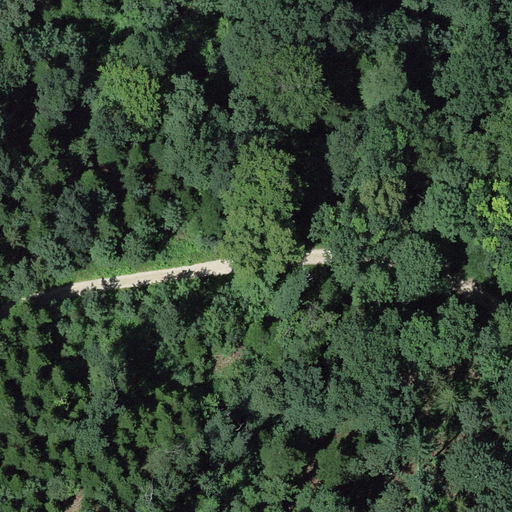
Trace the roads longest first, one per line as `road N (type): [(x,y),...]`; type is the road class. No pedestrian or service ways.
road 1 (track): [(0,315),(46,296),(257,260),(335,255),(430,266),(511,314)]
road 2 (track): [(0,62),(72,38),(150,28),(511,23)]
